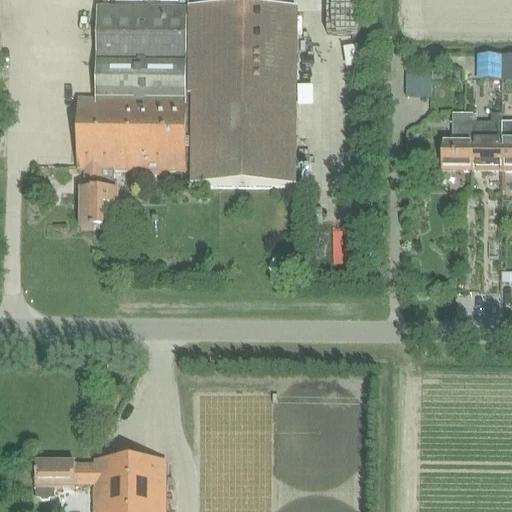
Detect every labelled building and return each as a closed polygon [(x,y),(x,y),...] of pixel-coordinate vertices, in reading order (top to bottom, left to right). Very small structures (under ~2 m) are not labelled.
[(113,173),(184,174),(191,174),(191,189),(295,190),(296,13),(192,12),(192,14),(186,14),(186,11),(96,10),(95,102),(78,102),(77,173),(83,173),(83,193),(80,193),(79,232),(104,232),(104,209),(112,209),(113,173)] [(480,58),(479,82),(500,83),(500,59),(480,58)] [(511,58),(501,59),(501,82),(511,82),(511,58)] [(308,139),(331,139),(331,75),(307,75),(308,139)] [(405,78),(404,99),(429,99),(430,79),(405,78)] [(472,127),(472,117),(452,117),(452,143),(443,143),(443,142),(442,142),(441,174),(443,174),(443,173),(471,174),(472,127)] [(501,125),(501,117),(490,117),(490,127),(472,127),(471,174),(500,174),(501,125)] [(511,174),(511,125),(501,125),(500,174),(511,174)] [(495,188),(503,182),(498,175),(479,188),(488,201),(498,193),(495,188)] [(54,491),(74,491),(74,488),(94,488),(94,511),(164,511),(166,464),(95,464),(95,470),(75,470),(75,466),(36,466),(35,501),(38,501),(41,504),(47,504),(50,501),(54,501),(54,491)]
